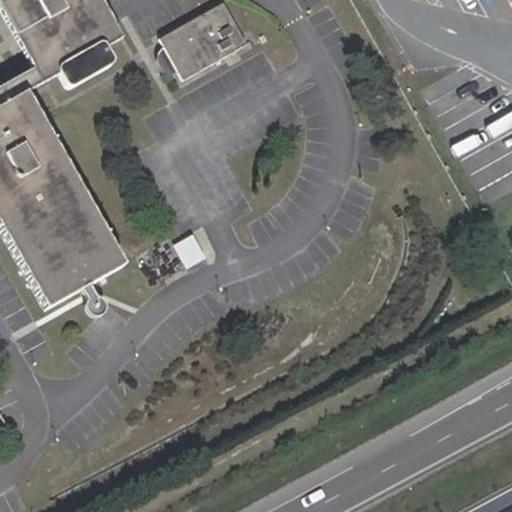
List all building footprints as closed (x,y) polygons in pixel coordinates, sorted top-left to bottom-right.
[(0,0),(0,5),(34,67),(45,85),(60,75),(67,84),(68,86),(71,87),(74,88),(78,86),(108,69),(110,67),(111,65),(111,64),(112,60),(112,58),(107,49),(122,39),(99,0),(0,0)] [(158,38),(178,80),(252,47),(232,4),(158,38)] [(0,85),(0,110),(27,95),(45,85),(34,67),(0,85)] [(125,266),(27,95),(0,110),(0,230),(46,311),(125,266)] [(511,140),(491,103),(455,123),(493,192),(511,180),(511,140)]
